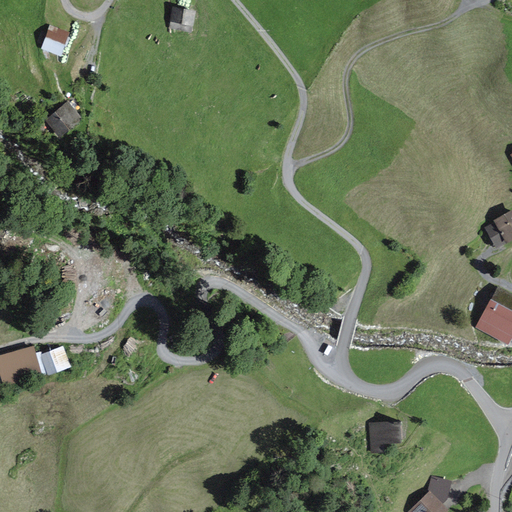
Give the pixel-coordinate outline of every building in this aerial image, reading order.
[(191,9),(167,6),(163,28),(188,32),(191,9)] [(64,33),(42,26),(34,48),(56,55),(64,33)] [(58,107),(37,121),(49,139),(71,125),(58,107)] [(511,239),(511,214),(488,229),(499,247),(511,239)] [(511,335),(511,296),(500,290),(480,326),(509,342),(511,335)] [(29,346),(0,353),(0,385),(64,369),(59,347),(31,354),(29,346)] [(397,443),(397,424),(374,424),(374,452),(385,452),(385,443),(397,443)] [(442,490),(443,479),(434,478),(433,489),(442,490)] [(405,511),(406,511),(440,511),(442,511),(427,493),(405,511)]
